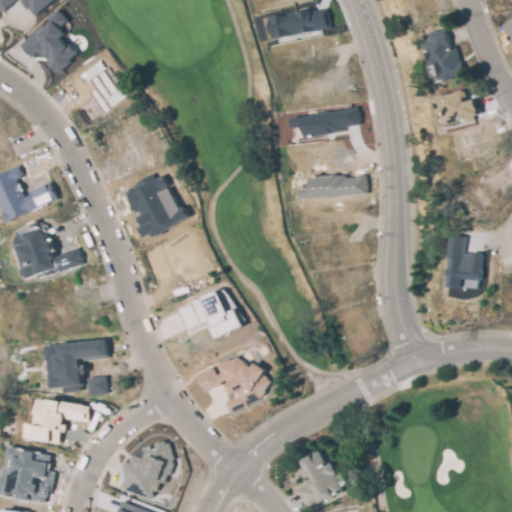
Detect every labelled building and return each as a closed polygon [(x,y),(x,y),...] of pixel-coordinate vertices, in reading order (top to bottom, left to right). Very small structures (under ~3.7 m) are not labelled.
[(52,0),(35,14),(29,7),(27,8),(21,0),(15,0),(1,11),(0,9),(0,0),(52,0)] [(313,7),(313,10),(325,7),(329,25),(317,28),(274,37),(270,16),(313,7)] [(55,12),(57,13),(58,12),(60,14),(61,12),(68,21),(61,28),(66,34),(61,38),(67,45),(69,43),(78,53),(75,55),(70,60),(72,62),(59,74),(39,51),(31,57),(21,45),(43,25),(45,27),(51,21),(50,19),(51,18),(50,16),(55,12)] [(445,29),(450,49),(455,48),(462,72),(456,73),(441,78),(438,78),(434,62),(429,64),(423,42),(431,40),(429,33),(445,29)] [(466,89),(469,100),(476,98),(480,113),(473,115),(462,118),(463,119),(450,123),(446,122),(445,118),(446,115),(445,112),(442,113),(437,97),(466,89)] [(358,124),(338,128),(338,131),(302,137),(302,134),(301,130),(301,127),(290,128),(288,118),(357,107),(359,117),(357,117),(358,120),(358,124)] [(59,200),(52,183),(25,195),(18,179),(23,177),(19,166),(0,174),(0,203),(7,221),(59,200)] [(124,190),(137,215),(136,215),(141,224),(136,226),(143,240),(186,219),(164,175),(154,179),(153,176),(124,190)] [(330,176),(330,181),(335,180),(335,178),(344,177),(344,180),(364,178),(365,193),(335,196),(335,197),(329,197),(329,196),(300,198),(300,190),(310,189),(309,177),(330,176)] [(48,240),(50,240),(53,249),(51,250),(53,258),(55,258),(55,257),(62,255),(61,252),(77,247),(82,263),(59,270),(59,268),(52,270),(53,273),(47,274),(47,272),(38,274),(38,273),(26,276),(21,274),(20,269),(23,263),(18,247),(13,245),(12,240),(14,236),(15,235),(14,233),(17,232),(16,230),(42,222),(48,240)] [(462,256),(468,257),(468,254),(473,254),(473,253),(479,253),(479,255),(481,255),(481,257),(479,278),(477,278),(477,287),(460,285),(447,285),(449,255),(448,255),(448,249),(449,236),(463,237),(462,250),(462,256)] [(228,311),(235,308),(242,324),(214,337),(206,319),(187,328),(178,308),(217,288),(228,311)] [(78,359),(79,369),(81,385),(79,385),(80,391),(62,393),(61,387),(57,388),(57,387),(50,388),(48,388),(46,375),(48,375),(47,360),(45,361),(45,359),(43,347),(57,346),(105,340),(107,356),(78,359)] [(237,357),(249,365),(252,367),(255,363),(265,370),(253,389),(252,390),(255,389),(260,398),(230,413),(226,404),(251,391),(245,387),(244,387),(230,394),(225,384),(227,383),(226,382),(225,380),(224,380),(220,383),(220,384),(204,391),(196,375),(212,367),(216,375),(221,373),(217,365),(229,359),(229,361),(231,360),(237,357)] [(86,378),(105,375),(107,392),(89,395),(86,378)] [(61,444),(64,418),(88,422),(91,406),(37,398),(33,423),(27,422),(25,438),(61,444)] [(164,441),(166,444),(168,443),(173,457),(173,460),(171,460),(173,465),(171,470),(169,475),(167,475),(163,484),(160,483),(156,492),(153,491),(149,500),(120,488),(124,479),(124,478),(122,465),(125,465),(125,463),(131,463),(132,460),(134,455),(136,456),(139,449),(142,450),(143,448),(147,446),(150,445),(151,447),(150,448),(151,449),(152,449),(153,448),(155,448),(155,446),(154,446),(153,444),(164,441)] [(56,473),(54,486),(53,486),(52,491),(51,491),(49,497),(46,497),(45,504),(2,496),(3,494),(0,494),(0,488),(2,477),(6,477),(11,449),(52,456),(49,472),(56,473)] [(309,507),(305,498),(303,499),(298,490),(316,481),(314,476),(310,479),(309,476),(305,478),(301,470),(303,468),(302,466),(305,465),(304,462),(306,461),(305,459),(322,450),(329,464),(334,461),(340,473),(337,475),(343,488),(340,490),(341,493),(323,503),(322,501),(309,507)] [(117,511),(122,502),(147,511),(117,511)]
